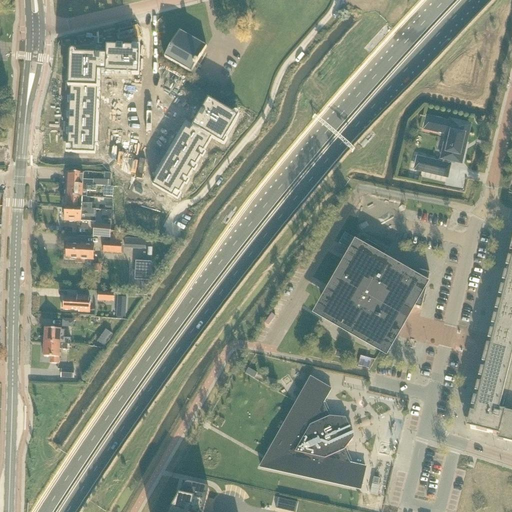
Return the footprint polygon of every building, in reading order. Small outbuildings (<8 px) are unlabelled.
[(191,74),(206,47),(179,32),(165,59),(191,74)] [(70,52),(69,56),(67,88),(70,88),(70,97),(67,97),(67,104),(69,104),(69,112),(66,113),(66,119),(69,119),(68,130),(66,129),(66,136),(68,136),(68,146),(65,146),(65,152),(94,154),(97,73),(138,75),(139,46),(132,46),(132,48),(122,48),(122,47),(122,45),(116,45),(116,47),(94,47),(94,56),(76,55),(75,53),(74,52),(73,52),(70,52)] [(158,104),(166,88),(156,83),(147,98),(158,104)] [(232,115),(207,101),(189,133),(185,130),(152,186),(177,201),(180,195),(179,194),(184,185),(185,186),(188,181),(186,180),(192,171),(194,172),(197,167),(195,166),(200,157),(201,159),(205,154),(203,153),(211,140),(223,147),(226,141),(225,139),(237,118),(237,117),(238,116),(237,115),(236,114),(235,113),(234,113),(232,115)] [(416,170),(447,177),(449,166),(448,166),(450,160),(460,163),(462,152),(464,153),(466,142),(469,126),(451,121),(450,124),(441,122),(442,121),(435,119),(432,131),(439,132),(439,131),(448,133),(442,158),(444,159),(442,164),(418,159),(416,170)] [(93,180),(93,182),(83,181),(84,174),(68,174),(67,185),(96,187),(111,187),(111,181),(104,180),(93,180)] [(67,198),(83,198),(87,198),(87,192),(96,192),(96,187),(67,185),(67,198)] [(113,198),(113,188),(104,187),(103,197),(113,198)] [(66,209),(94,210),(103,210),(103,206),(82,205),(83,198),(67,198),(66,209)] [(66,209),(65,221),(82,222),(82,215),(94,216),(94,210),(66,209)] [(95,226),(94,238),(110,240),(111,228),(95,226)] [(340,244),(351,250),(357,240),(346,233),(340,244)] [(125,240),(125,249),(146,250),(147,240),(125,240)] [(379,343),(384,346),(407,305),(421,309),(430,274),(398,267),(396,274),(382,266),(383,265),(381,264),(388,253),(367,241),(361,252),(359,251),(357,254),(336,290),(337,291),(333,297),(324,312),(379,343)] [(121,254),(122,244),(104,242),(104,252),(121,254)] [(511,242),(466,428),(498,436),(497,440),(511,443),(511,242)] [(67,259),(75,260),(75,264),(85,265),(85,261),(93,262),(94,246),(81,245),(81,247),(68,246),(67,259)] [(150,281),(152,263),(136,262),(135,268),(138,269),(138,278),(150,278),(150,281)] [(94,264),(94,271),(101,272),(102,264),(94,264)] [(114,294),(99,293),(98,301),(114,302),(114,294)] [(90,301),(89,301),(89,298),(78,297),(78,300),(64,300),(64,311),(79,311),(78,313),(90,314),(90,301)] [(118,298),(117,318),(125,319),(126,299),(118,298)] [(45,344),(68,345),(69,339),(60,338),(61,331),(46,330),(45,344)] [(68,351),(68,345),(45,344),(45,358),(51,358),(51,364),(59,364),(60,350),(68,351)] [(357,366),(368,369),(371,359),(360,357),(357,366)] [(249,368),(246,374),(255,378),(258,373),(249,368)] [(330,417),(324,404),(331,390),(311,379),(261,468),(360,490),(366,467),(350,464),(345,451),(354,438),(346,419),(330,417)] [(372,484),(370,494),(378,496),(380,486),(372,484)] [(204,511),(209,492),(209,491),(209,490),(208,489),(207,489),(190,485),(189,485),(188,485),(187,485),(186,486),(185,486),(185,487),(184,487),(170,511),(204,511)]
